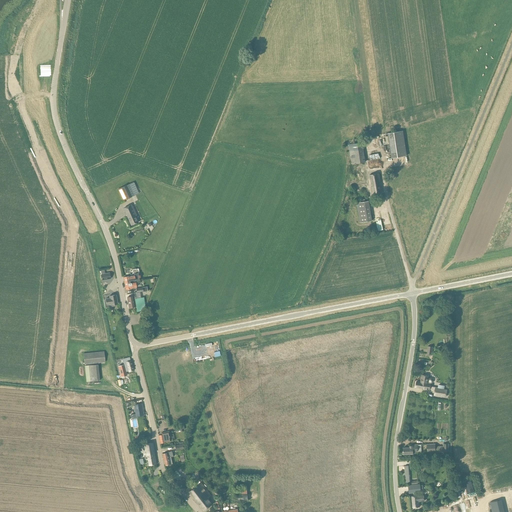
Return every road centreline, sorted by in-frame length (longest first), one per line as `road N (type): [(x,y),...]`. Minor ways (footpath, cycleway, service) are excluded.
road 1 (tertiary): [(136,345),(110,241),(53,117),(67,0)]
road 2 (unclassified): [(136,345),(412,292)]
road 3 (unclassified): [(413,282),(511,43)]
road 4 (unclassified): [(399,511),(395,444),(413,343),(412,292)]
road 5 (tertiary): [(197,511),(162,467),(136,345)]
